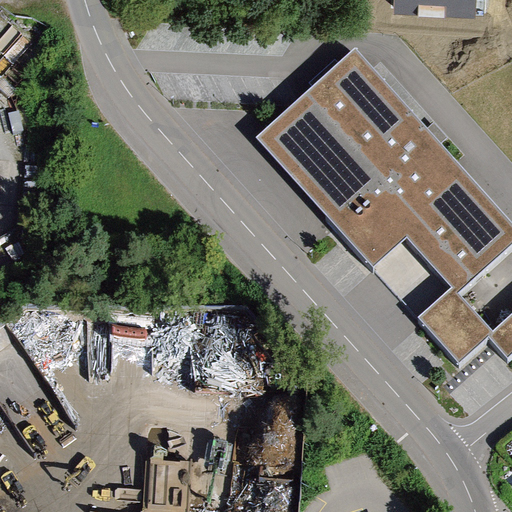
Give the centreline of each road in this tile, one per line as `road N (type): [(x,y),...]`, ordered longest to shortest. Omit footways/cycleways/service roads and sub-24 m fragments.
road 1 (residential): [(85,0),(112,68),(149,124),(451,460)]
road 2 (unknown): [(27,511),(96,424),(113,410),(167,394)]
